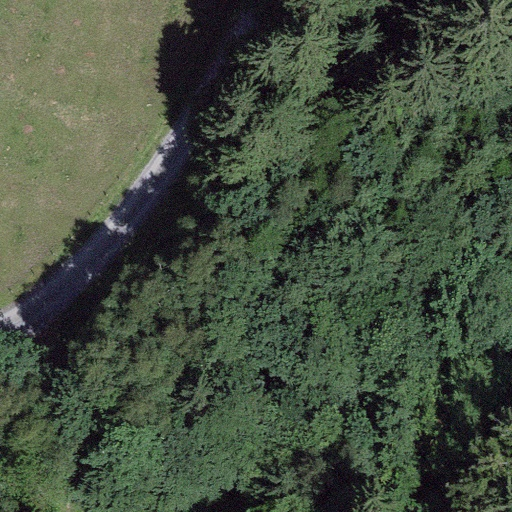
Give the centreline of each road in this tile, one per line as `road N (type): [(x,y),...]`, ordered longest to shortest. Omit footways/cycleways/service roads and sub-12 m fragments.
road 1 (track): [(268,0),(150,188),(31,324),(0,335)]
road 2 (track): [(31,324),(84,511)]
